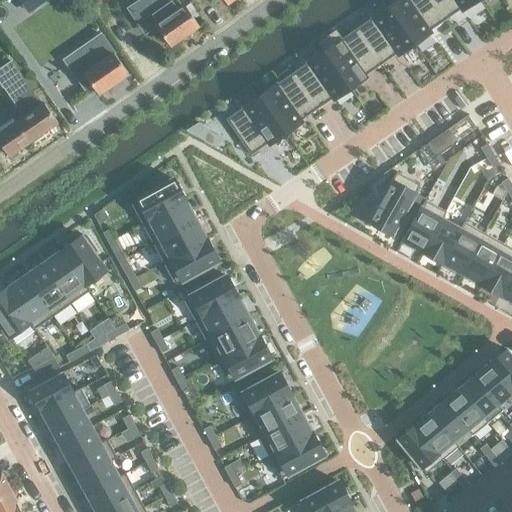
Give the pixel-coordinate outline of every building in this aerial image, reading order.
[(20,0),(29,12),(45,0),(20,0)] [(175,0),(145,0),(130,11),(144,31),(154,24),(157,27),(169,45),(198,25),(185,7),(179,11),(176,8),(179,6),(175,0)] [(445,19),(431,0),(399,0),(389,7),(414,44),(431,32),(430,30),(445,19)] [(477,0),(431,0),(445,19),(461,9),(462,11),(477,0)] [(414,44),(389,7),(357,30),(381,64),(396,54),(398,55),(414,44)] [(381,64),(357,30),(325,52),(350,88),(367,77),(366,75),(381,64)] [(98,38),(66,60),(77,77),(85,89),(91,84),(98,94),(127,73),(114,54),(101,35),(97,37),(98,38)] [(350,88),(325,52),(292,74),(317,109),(332,98),(333,100),(350,88)] [(33,93),(11,61),(0,69),(0,81),(16,105),(33,93)] [(317,109),(292,74),(260,97),(286,133),(303,121),(301,119),(317,109)] [(286,133),(260,97),(227,120),(251,154),(267,143),(269,145),(286,133)] [(0,144),(8,155),(11,153),(57,122),(45,104),(16,123),(13,118),(0,126),(0,144)] [(199,123),(186,130),(217,148),(223,137),(199,123)] [(448,129),(429,142),(438,156),(458,142),(448,129)] [(487,144),(481,148),(487,158),(493,154),(487,144)] [(493,154),(487,158),(493,168),(499,164),(493,154)] [(375,204),(367,216),(371,218),(369,222),(393,235),(407,209),(415,194),(420,185),(397,172),(378,206),(375,204)] [(185,201),(173,179),(170,180),(168,177),(154,185),(156,188),(130,202),(143,225),(185,201)] [(511,185),(508,178),(501,182),(507,192),(511,189),(511,185)] [(415,194),(407,209),(418,215),(426,200),(415,194)] [(418,215),(403,241),(423,252),(442,219),(446,212),(426,200),(418,215)] [(196,220),(185,201),(143,225),(153,244),(196,220)] [(442,219),(423,252),(442,263),(461,229),(460,229),(442,219)] [(196,220),(153,244),(164,263),(206,239),(196,220)] [(461,229),(442,263),(462,273),(484,233),(464,222),(460,229),(461,229)] [(110,229),(103,233),(109,243),(116,239),(110,229)] [(484,233),(462,273),(481,284),(504,244),(484,233)] [(84,239),(82,236),(61,251),(85,284),(106,270),(94,253),(97,250),(87,237),(84,239)] [(121,250),(116,239),(109,243),(114,253),(121,250)] [(218,262),(206,239),(164,263),(176,285),(218,262)] [(511,248),(504,244),(481,284),(501,295),(511,274),(511,248)] [(85,284),(61,251),(43,264),(71,304),(90,290),(85,284)] [(71,304),(43,264),(25,277),(53,316),(71,304)] [(131,267),(124,271),(129,281),(136,277),(131,267)] [(511,274),(501,295),(511,301),(511,274)] [(184,299),(196,321),(238,298),(226,276),(184,299)] [(53,316),(25,277),(7,289),(30,322),(29,323),(34,330),(53,316)] [(142,287),(136,277),(129,281),(135,291),(142,287)] [(30,322),(7,289),(0,294),(0,330),(4,337),(7,334),(9,337),(29,323),(30,322)] [(206,340),(249,317),(238,298),(196,321),(206,340)] [(216,359),(259,336),(249,317),(206,340),(216,359)] [(126,323),(115,329),(119,335),(129,330),(126,323)] [(119,335),(115,329),(105,334),(109,341),(119,335)] [(163,339),(157,329),(151,333),(156,343),(163,339)] [(271,358),(259,336),(216,359),(229,382),(271,358)] [(169,349),(163,339),(156,343),(162,353),(169,349)] [(86,344),(76,350),(80,357),(90,351),(86,344)] [(80,357),(76,350),(66,355),(70,362),(80,357)] [(511,355),(507,350),(489,364),(511,391),(511,355)] [(95,369),(102,365),(96,355),(90,359),(95,369)] [(54,357),(33,369),(39,379),(60,368),(54,357)] [(511,391),(489,364),(475,377),(498,404),(511,392),(511,391)] [(178,367),(171,370),(177,381),(184,377),(178,367)] [(31,390),(42,410),(73,393),(62,373),(31,390)] [(236,396),(249,418),(291,395),(279,373),(236,396)] [(189,387),(184,377),(177,381),(183,391),(189,387)] [(475,377),(460,389),(483,417),(483,416),(489,422),(504,410),(498,404),(475,377)] [(104,385),(109,395),(116,391),(111,381),(104,385)] [(73,393),(42,410),(51,427),(82,410),(90,406),(80,389),(73,393)] [(460,389),(445,401),(468,429),(467,429),(472,436),(489,422),(483,416),(483,417),(460,389)] [(122,402),(116,391),(109,395),(115,405),(122,402)] [(259,437),(302,414),(291,395),(249,418),(259,437)] [(445,401),(430,413),(453,441),(454,440),(467,429),(468,429),(445,401)] [(60,444),(91,427),(82,410),(51,427),(60,444)] [(430,413),(415,425),(443,459),(459,446),(454,440),(453,441),(430,413)] [(269,456),(312,433),(302,414),(259,437),(269,456)] [(122,419),(128,429),(135,425),(129,415),(122,419)] [(223,424),(214,428),(217,434),(225,429),(223,424)] [(140,435),(135,425),(128,429),(133,439),(140,435)] [(415,425),(398,440),(426,474),(443,459),(415,425)] [(210,426),(204,429),(209,440),(216,436),(210,426)] [(101,444),(100,443),(91,427),(60,444),(69,461),(101,444)] [(324,455),(312,433),(269,456),(281,479),(324,455)] [(221,446),(216,436),(209,440),(215,450),(221,446)] [(110,461),(117,458),(107,439),(100,443),(101,444),(69,461),(78,478),(110,461)] [(486,444),(480,449),(487,458),(493,453),(486,444)] [(141,452),(146,462),(153,459),(147,449),(141,452)] [(493,453),(487,458),(494,467),(501,462),(493,453)] [(159,469),(153,459),(146,462),(152,473),(159,469)] [(119,478),(119,477),(110,461),(78,478),(88,495),(119,478)] [(231,464),(224,467),(230,478),(237,474),(231,464)] [(456,468),(450,473),(457,482),(464,477),(456,468)] [(97,511),(135,491),(126,473),(119,477),(119,478),(88,495),(97,511)] [(242,484),(237,474),(230,478),(235,488),(242,484)] [(0,495),(10,490),(2,475),(0,476),(0,495)] [(464,477),(457,482),(465,491),(471,486),(464,477)] [(334,511),(350,503),(338,481),(303,500),(308,511),(334,511)] [(159,486),(165,496),(171,492),(166,482),(159,486)] [(0,511),(18,511),(21,510),(10,490),(0,495),(0,511)] [(97,511),(135,511),(144,507),(135,491),(97,511)] [(177,503),(171,492),(165,496),(170,506),(177,503)] [(355,511),(350,503),(334,511),(355,511)]
